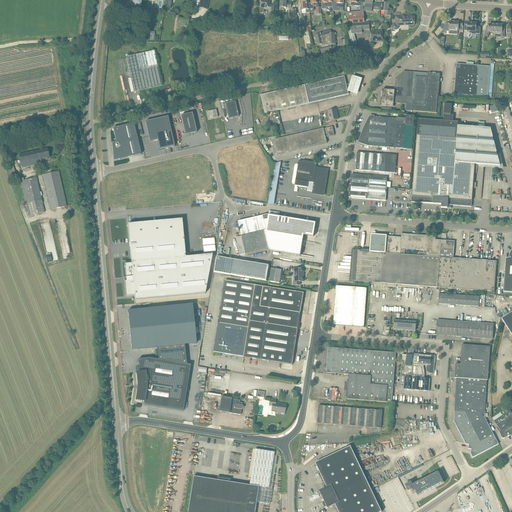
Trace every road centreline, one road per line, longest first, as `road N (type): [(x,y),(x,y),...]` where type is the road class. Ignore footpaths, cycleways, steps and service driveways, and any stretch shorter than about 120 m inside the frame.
road 1 (unclassified): [(386,63),(370,58),(90,122)]
road 2 (secondary): [(90,122),(117,424)]
road 3 (unclassified): [(469,478),(442,425),(443,348),(315,334)]
road 4 (unclassified): [(334,215),(511,227)]
road 5 (unclassified): [(117,424),(282,440)]
road 6 (unclassified): [(334,215),(352,116),(386,63)]
road 7 (secondary): [(101,0),(90,122)]
road 8 (unclassified): [(315,334),(334,215)]
